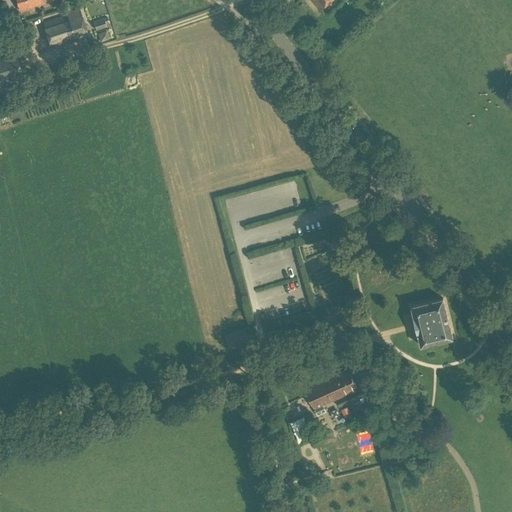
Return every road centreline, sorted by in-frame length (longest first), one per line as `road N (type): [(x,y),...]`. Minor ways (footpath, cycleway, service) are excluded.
road 1 (unclassified): [(252,0),(511,337)]
road 2 (track): [(252,366),(0,430)]
road 3 (residential): [(346,343),(399,418),(452,452),(478,511)]
